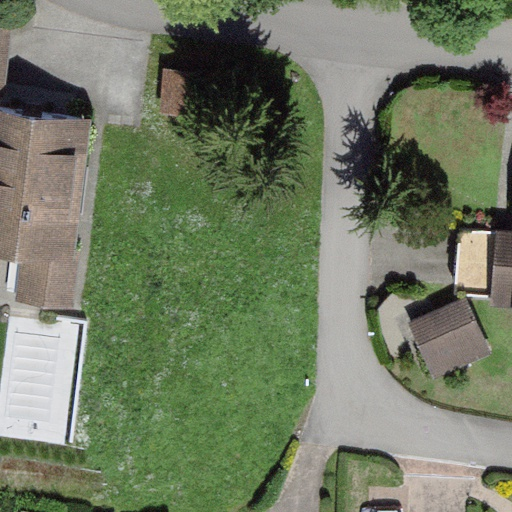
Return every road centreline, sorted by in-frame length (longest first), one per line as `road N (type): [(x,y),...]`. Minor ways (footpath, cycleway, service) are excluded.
road 1 (residential): [(358,38),(351,386),(378,426),(511,445)]
road 2 (residential): [(358,38),(144,0)]
road 3 (residential): [(511,46),(358,38)]
